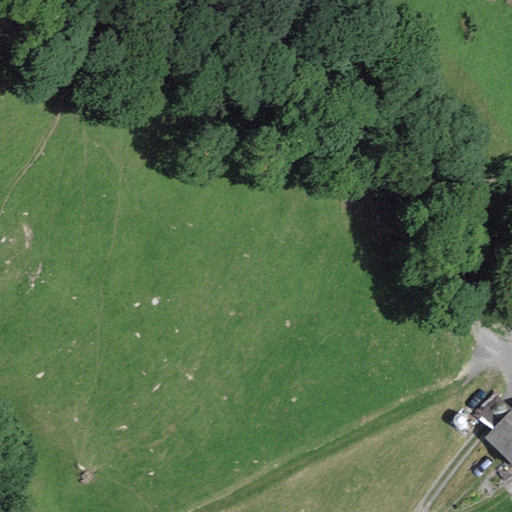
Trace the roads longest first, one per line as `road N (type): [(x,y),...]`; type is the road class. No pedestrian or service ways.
road 1 (track): [(484,336),(462,382),(202,511)]
road 2 (track): [(511,193),(457,232),(455,267),(484,336),(511,360)]
road 3 (track): [(511,396),(418,511)]
